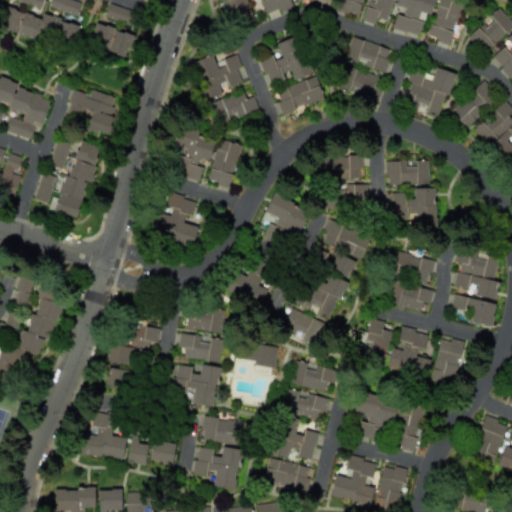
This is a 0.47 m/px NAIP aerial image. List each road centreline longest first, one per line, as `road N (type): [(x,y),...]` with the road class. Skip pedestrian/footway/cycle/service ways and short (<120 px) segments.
road 1 (residential): [(182,0),(92,313),(19,511)]
road 2 (residential): [(109,258),(184,280),(212,274),(274,180),(314,155),(361,143),(405,146),(451,165),(487,195),(511,239)]
road 3 (residential): [(511,346),(437,449),(415,511)]
